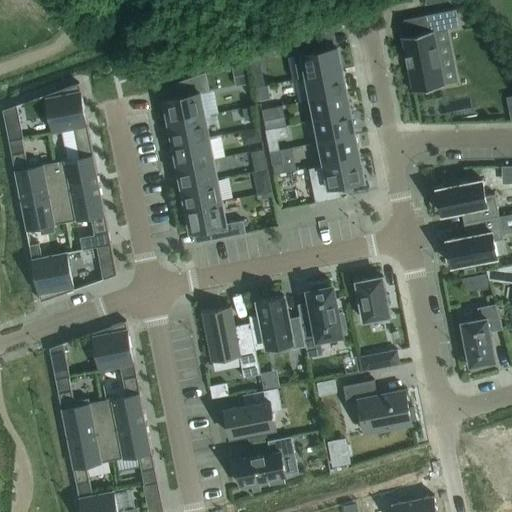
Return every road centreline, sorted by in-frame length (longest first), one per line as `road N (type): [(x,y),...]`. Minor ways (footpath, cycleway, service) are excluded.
road 1 (residential): [(150,292),(407,240)]
road 2 (residential): [(511,393),(471,405),(443,397),(407,240)]
road 3 (residential): [(150,292),(193,511)]
road 4 (residential): [(113,101),(150,292)]
road 5 (residential): [(0,344),(150,292)]
road 6 (residential): [(389,143),(364,23)]
road 7 (residential): [(389,143),(511,138)]
